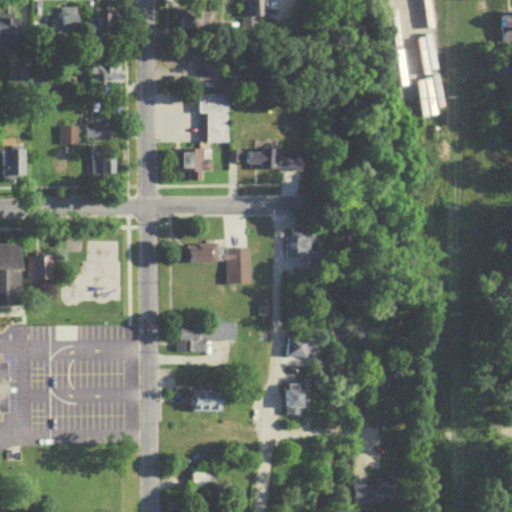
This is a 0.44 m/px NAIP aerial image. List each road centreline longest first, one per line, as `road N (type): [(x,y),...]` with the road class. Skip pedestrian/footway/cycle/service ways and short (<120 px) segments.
road 1 (residential): [(147,511),(143,0)]
road 2 (residential): [(258,511),(269,436),(263,208)]
road 3 (residential): [(263,208),(0,211)]
